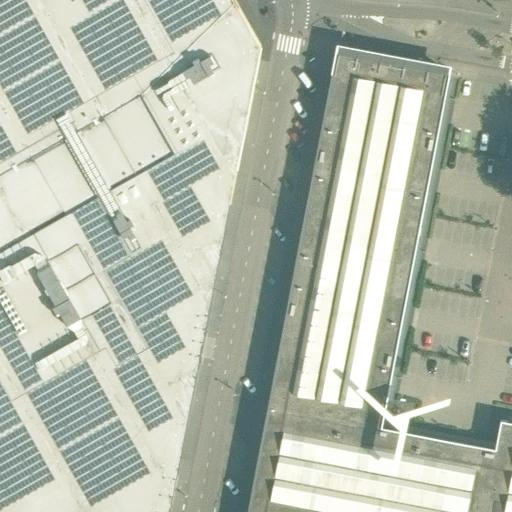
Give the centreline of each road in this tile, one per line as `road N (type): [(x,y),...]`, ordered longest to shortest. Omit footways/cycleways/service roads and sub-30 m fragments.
road 1 (residential): [(237,293),(291,6)]
road 2 (unclassified): [(237,293),(194,511)]
road 3 (unclassified): [(511,63),(417,45),(338,7)]
road 4 (unclassified): [(511,27),(338,7)]
